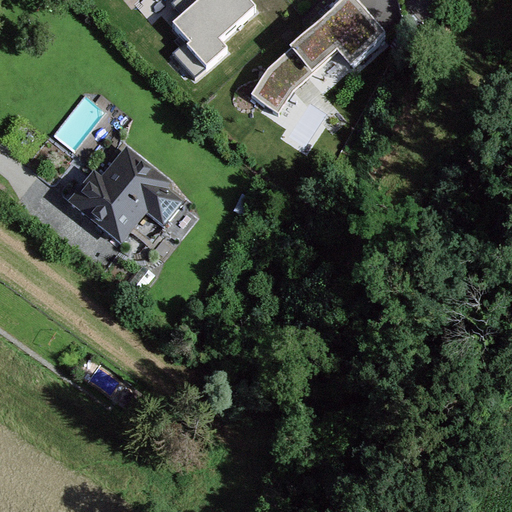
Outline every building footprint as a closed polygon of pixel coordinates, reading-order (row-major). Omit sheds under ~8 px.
[(255,14),(242,0),(204,0),(172,28),(187,45),(173,57),(196,83),(229,54),(220,43),(255,14)] [(388,44),(352,2),(268,73),(252,101),(264,107),(260,114),(286,128),(279,140),(307,156),(324,125),(333,135),(351,120),(330,94),(388,44)] [(97,194),(89,188),(75,205),(122,242),(128,235),(147,211),(165,188),(168,185),(128,154),(105,184),(97,194)] [(92,183),(89,188),(97,194),(105,184),(96,178),(92,183)] [(147,211),(152,214),(167,226),(184,203),(165,188),(147,211)] [(147,211),(128,235),(133,239),(152,214),(147,211)] [(159,409),(141,395),(131,408),(150,422),(159,409)]
